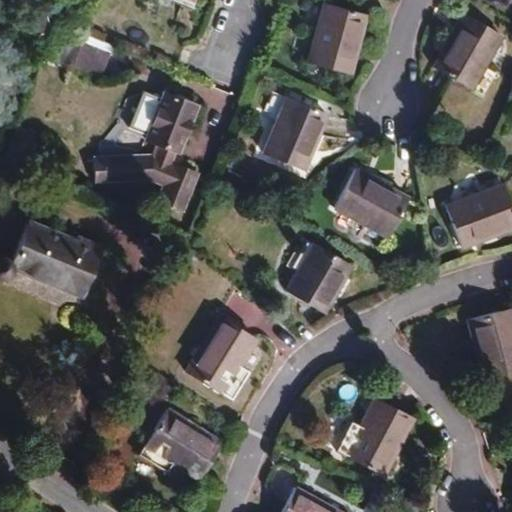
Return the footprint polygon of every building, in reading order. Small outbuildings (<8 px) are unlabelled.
[(323,9),(307,67),(349,78),(364,19),(323,9)] [(54,17),(44,41),(39,55),(73,69),(88,32),(54,17)] [(465,17),(434,70),(474,91),(503,38),(465,17)] [(145,152),(91,157),(93,177),(147,174),(158,178),(150,197),(171,206),(186,171),(159,160),(165,145),(169,147),(189,104),(158,90),(138,133),(151,140),(145,152)] [(327,114),(286,96),(263,152),(303,169),(327,114)] [(410,197),(357,169),(337,207),(390,235),(410,197)] [(511,214),(501,186),(445,207),(461,248),(511,229),(511,214)] [(0,278),(1,278),(6,277),(9,273),(11,266),(18,269),(77,291),(95,247),(73,238),(72,241),(25,222),(8,261),(4,257),(0,256),(0,278)] [(312,238),(282,290),(320,311),(349,259),(312,238)] [(511,323),(509,312),(466,324),(483,381),(511,372),(511,323)] [(225,322),(193,377),(231,399),(247,373),(255,378),(271,349),(225,322)] [(359,432),(342,460),(380,482),(413,426),(367,399),(350,427),(359,432)] [(171,413),(145,460),(173,476),(178,468),(206,483),(227,445),(171,413)] [(332,511),(298,493),(287,511),(332,511)]
